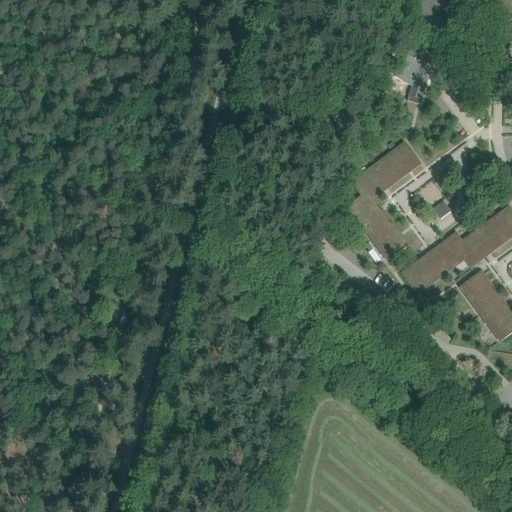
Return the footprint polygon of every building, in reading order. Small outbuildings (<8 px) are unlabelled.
[(461,21),(465,2),(450,0),(415,0),(412,19),(437,23),(438,17),(461,21)] [(511,0),(500,0),(502,0),(509,9),(508,10),(511,15),(511,0)] [(409,51),(405,62),(395,77),(412,87),(407,101),(419,105),(420,100),(435,60),(409,51)] [(383,82),(390,85),(396,68),(389,65),(383,82)] [(362,197),(348,208),(353,214),(355,213),(362,222),(360,224),(379,249),(380,248),(382,251),(381,252),(388,261),(408,246),(401,237),(400,238),(398,236),(399,234),(384,213),(381,215),(374,206),(377,204),(373,199),(378,195),(376,193),(385,186),(387,188),(408,173),(407,171),(410,170),(411,171),(420,164),(405,144),(396,151),(397,152),(395,154),(393,153),(368,172),(369,173),(359,181),(358,179),(352,184),(362,197)] [(433,209),(441,220),(451,212),(443,202),(433,209)] [(403,274),(418,294),(426,288),(425,286),(428,285),(429,286),(455,267),(453,265),(463,258),(464,260),(470,268),(482,259),(480,257),(489,250),(491,252),(511,236),(511,235),(511,234),(511,212),(509,208),(500,215),(501,216),(498,218),(497,217),(472,236),(473,237),(464,244),(462,243),(456,235),(444,243),(446,246),(437,253),(435,250),(414,266),(415,267),(412,269),(411,267),(403,274)] [(495,335),(500,341),(511,332),(511,314),(511,315),(509,317),(502,307),(505,305),(489,284),(488,285),(486,283),(488,282),(481,273),(461,288),(467,297),(469,296),(471,298),(469,299),(488,325),(490,324),(497,333),(495,335)]
